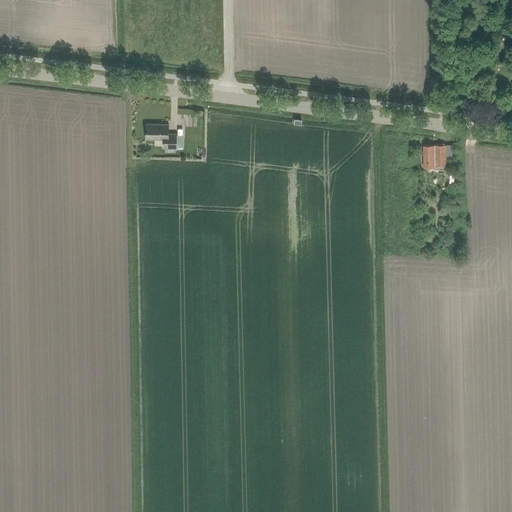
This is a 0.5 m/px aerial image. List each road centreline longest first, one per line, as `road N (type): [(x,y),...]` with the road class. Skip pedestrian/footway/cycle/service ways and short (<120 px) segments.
road 1 (tertiary): [(511,136),(0,70)]
road 2 (track): [(377,119),(386,511)]
